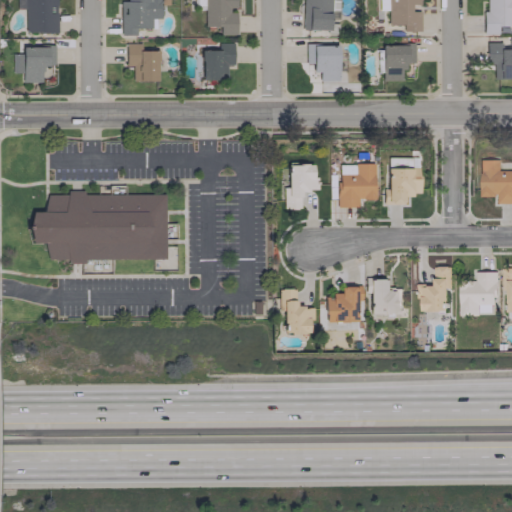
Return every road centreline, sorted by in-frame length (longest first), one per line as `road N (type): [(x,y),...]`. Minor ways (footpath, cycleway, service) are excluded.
road 1 (motorway): [(0,468),(511,461)]
road 2 (tertiary): [(0,114),(511,112)]
road 3 (motorway): [(511,402),(0,403)]
road 4 (residential): [(450,0),(451,234)]
road 5 (residential): [(308,249),(367,237),(511,233)]
